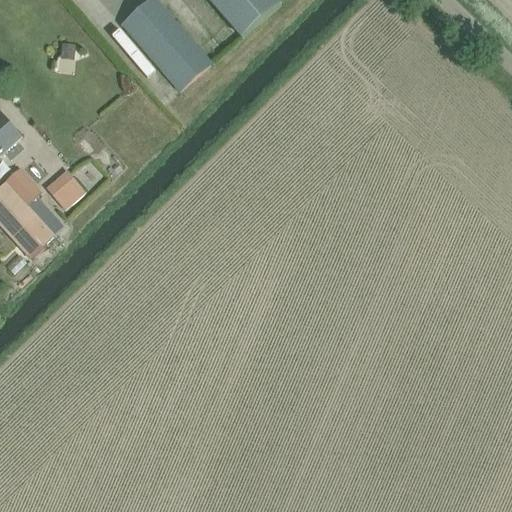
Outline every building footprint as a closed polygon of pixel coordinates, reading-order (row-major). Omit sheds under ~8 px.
[(276,0),(208,0),(243,40),(282,6),(276,0)] [(213,65),(157,1),(126,28),(182,92),(213,65)] [(73,63),(75,47),(62,45),(59,61),(73,63)] [(0,116),(0,158),(21,140),(0,116)] [(21,170),(8,182),(31,209),(48,230),(55,238),(56,236),(50,229),(59,221),(39,199),(44,195),(21,170)] [(88,195),(68,172),(48,190),(67,213),(88,195)] [(0,189),(0,225),(32,259),(55,238),(48,230),(31,209),(8,182),(0,189)]
